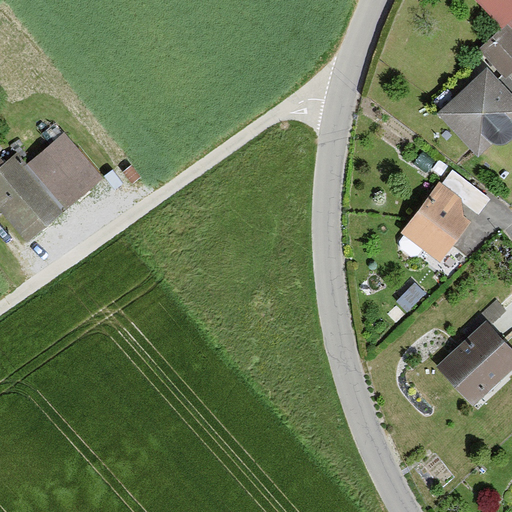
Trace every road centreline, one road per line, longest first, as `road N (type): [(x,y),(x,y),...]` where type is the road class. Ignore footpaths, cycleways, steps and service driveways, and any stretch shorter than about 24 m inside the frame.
road 1 (tertiary): [(406,511),(365,429),(326,249),(345,91),(376,0)]
road 2 (track): [(0,309),(286,109),(345,91)]
